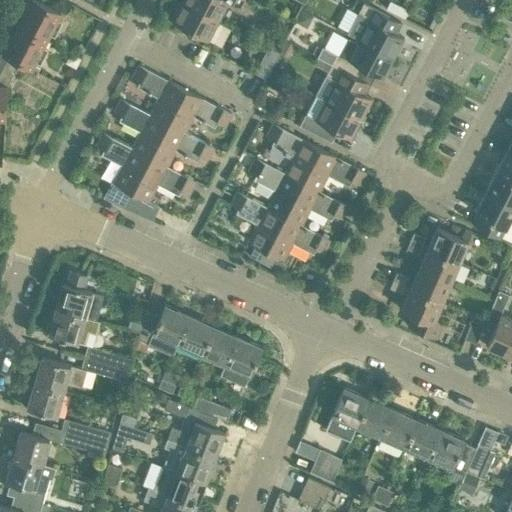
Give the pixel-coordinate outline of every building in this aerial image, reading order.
[(0,118),(5,119),(6,85),(18,62),(30,69),(60,12),(37,0),(28,0),(20,16),(15,13),(6,31),(11,34),(1,54),(2,54),(0,56),(0,118)] [(240,6),(242,0),(182,0),(182,1),(219,20),(229,0),(240,6)] [(208,40),(219,20),(182,1),(172,21),(187,29),(208,40)] [(368,18),(358,38),(394,57),(404,37),(384,27),(389,16),(363,3),(358,13),(368,18)] [(317,56),(331,64),(357,77),(363,67),(383,78),(394,57),(358,38),(356,42),(347,37),(338,54),(323,46),(317,56)] [(280,53),(289,58),(295,45),(286,40),(280,53)] [(269,47),(255,72),(265,77),(279,52),(269,47)] [(157,97),(149,113),(167,122),(185,88),(139,64),(132,77),(140,81),(137,86),(157,97)] [(326,100),(362,118),(372,98),(352,88),(357,77),(331,64),(326,74),(336,80),(326,100)] [(265,81),(279,88),(284,78),(271,71),(265,81)] [(185,88),(167,122),(185,132),(185,131),(194,115),(216,127),(218,121),(225,125),(232,112),(185,88)] [(132,147),(149,156),(167,122),(149,113),(120,98),(114,111),(122,115),(119,120),(140,131),(132,147)] [(299,125),(325,139),(331,129),(351,139),(362,118),(326,100),(316,119),(305,113),(299,125)] [(185,132),(167,122),(149,156),(167,165),(175,149),(197,160),(200,155),(207,159),(214,146),(185,131),(185,132)] [(293,155),(284,171),(302,180),(319,147),(274,122),(267,134),(275,139),(272,144),(293,155)] [(101,154),(122,165),(105,198),(123,207),(131,191),(149,156),(132,147),(103,132),(96,145),(104,148),(101,154)] [(319,147),(302,180),(319,190),(320,189),(328,174),(349,185),(352,179),(359,183),(365,171),(319,147)] [(511,176),(511,151),(507,149),(497,169),(511,176)] [(159,206),(148,200),(158,182),(179,193),(181,189),(189,193),(196,179),(167,165),(149,156),(131,191),(123,207),(152,219),(159,206)] [(266,206),(284,215),(302,180),(284,171),(256,156),(249,169),(257,173),(254,178),(275,189),(267,205),(266,206)] [(511,176),(497,169),(486,189),(511,203),(511,176)] [(302,180),(284,215),(302,224),(302,223),(310,208),(331,219),(334,213),(341,217),(348,204),(320,189),(319,190),(302,180)] [(475,210),(478,212),(473,222),(500,236),(511,212),(511,203),(486,189),(475,210)] [(255,243),(249,255),(260,261),(266,249),(284,215),(266,206),(267,205),(238,190),(231,203),(239,207),(236,212),(257,223),(248,239),(255,243)] [(266,249),(260,261),(270,266),(277,255),(283,258),(292,241),(314,253),(316,248),(323,251),(330,238),(302,223),(302,224),(284,215),(266,249)] [(427,247),(435,250),(458,260),(467,240),(437,226),(427,247)] [(465,228),(461,237),(467,240),(471,231),(465,228)] [(425,236),(415,232),(414,231),(411,239),(421,244),(425,236)] [(417,252),(421,244),(411,239),(407,247),(417,252)] [(458,260),(435,250),(427,247),(419,266),(450,280),(458,260)] [(410,286),(415,288),(441,300),(450,280),(419,266),(410,286)] [(397,271),(393,279),(404,283),(407,276),(397,271)] [(410,286),(404,283),(393,279),(390,286),(407,294),(401,306),(413,311),(408,322),(436,335),(442,323),(433,318),(441,300),(415,288),(410,286)] [(102,294),(92,291),(63,283),(56,308),(95,319),(102,294)] [(486,319),(483,326),(493,330),(486,345),(508,354),(511,345),(511,319),(500,314),(509,294),(499,289),(486,319)] [(139,331),(146,308),(135,305),(129,328),(139,331)] [(173,353),(176,344),(189,315),(165,305),(161,315),(146,308),(139,331),(137,339),(173,353)] [(96,333),(100,320),(95,319),(56,308),(49,333),(78,341),(82,329),(96,333)] [(483,326),(486,319),(474,314),(464,337),(476,342),(483,326)] [(189,315),(176,344),(200,354),(213,325),(189,315)] [(225,364),(237,335),(213,325),(200,354),(225,364)] [(245,385),(250,375),(262,345),(237,335),(225,364),(229,366),(225,376),(245,385)] [(85,356),(129,369),(132,357),(88,344),(85,356)] [(85,356),(81,368),(71,365),(42,356),(35,381),(64,390),(67,382),(82,386),(87,369),(118,378),(115,388),(122,390),(125,380),(129,369),(85,356)] [(161,379),(158,387),(171,393),(174,385),(161,379)] [(64,390),(35,381),(27,406),(57,415),(64,390)] [(331,415),(355,426),(368,396),(344,386),(331,415)] [(197,396),(193,407),(193,408),(197,409),(204,412),(209,400),(197,396)] [(368,396),(355,426),(379,436),(391,407),(368,396)] [(172,426),(167,439),(185,446),(214,457),(223,432),(212,428),(216,417),(204,412),(197,409),(193,408),(193,407),(172,399),(168,409),(185,415),(180,429),(172,426)] [(216,417),(221,419),(226,421),(231,409),(209,400),(204,412),(216,417)] [(391,407),(379,436),(402,447),(415,418),(391,407)] [(136,417),(122,413),(120,421),(134,426),(136,417)] [(61,429),(108,443),(111,431),(65,418),(61,429)] [(402,447),(426,458),(439,428),(415,418),(402,447)] [(465,470),(470,455),(458,450),(463,439),(439,428),(426,458),(450,469),(447,477),(459,482),(465,470)] [(58,441),(95,451),(92,461),(100,463),(103,453),(104,454),(108,443),(61,429),(58,441)] [(43,464),(50,438),(21,430),(13,455),(43,464)] [(117,432),(113,446),(122,449),(127,435),(117,432)] [(169,448),(163,465),(166,466),(204,481),(214,457),(185,446),(167,439),(164,446),(169,448)] [(476,444),(470,455),(465,470),(478,476),(489,450),(476,444)] [(315,460),(337,469),(341,458),(319,449),(315,460)] [(13,455),(6,481),(16,483),(13,495),(42,503),(45,491),(36,489),(43,464),(13,455)] [(332,480),(337,469),(315,460),(311,471),(332,480)] [(105,472),(119,477),(122,469),(107,465),(105,472)] [(149,486),(148,488),(156,491),(195,506),(204,481),(166,466),(163,465),(154,488),(149,486)] [(120,477),(119,477),(105,472),(99,495),(111,498),(115,484),(117,484),(120,477)] [(479,478),(466,472),(458,490),(472,496),(479,478)] [(328,487),(307,478),(303,488),(324,497),(328,487)] [(366,496),(372,483),(362,479),(357,492),(366,496)] [(372,498),(379,501),(385,488),(378,485),(372,498)] [(156,491),(148,488),(144,499),(161,506),(159,511),(192,511),(195,506),(156,491)] [(319,508),(324,497),(303,488),(298,499),(319,508)] [(394,492),(385,488),(379,501),(388,505),(394,492)] [(10,507),(0,503),(0,511),(39,511),(42,503),(13,495),(10,507)] [(445,511),(449,505),(437,500),(431,511),(445,511)]
